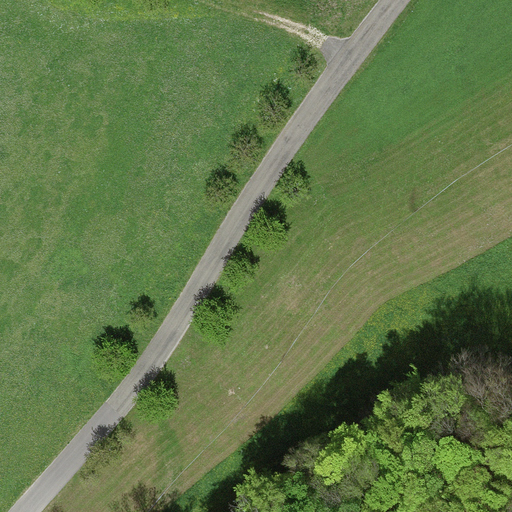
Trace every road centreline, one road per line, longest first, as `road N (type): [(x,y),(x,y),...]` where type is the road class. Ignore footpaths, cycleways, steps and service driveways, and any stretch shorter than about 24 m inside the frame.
road 1 (tertiary): [(21,511),(133,388),(248,206),(396,0)]
road 2 (track): [(351,59),(303,28),(223,0)]
